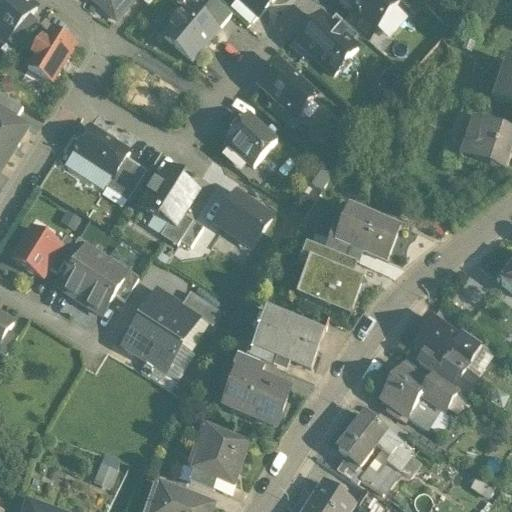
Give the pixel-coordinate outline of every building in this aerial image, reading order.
[(36,13),(21,0),(10,0),(0,12),(0,44),(5,49),(7,46),(29,22),(36,13)] [(0,0),(0,12),(10,0),(0,0)] [(137,0),(88,0),(116,24),(137,0)] [(140,0),(139,2),(148,9),(155,0),(140,0)] [(230,0),(256,22),(275,0),(230,0)] [(399,0),(337,0),(354,14),(373,30),(399,0)] [(199,22),(217,37),(232,20),(214,5),(199,22)] [(192,67),(217,37),(199,22),(189,14),(164,44),(192,67)] [(373,30),(354,14),(346,24),(358,34),(365,40),(373,30)] [(350,44),(358,34),(346,24),(336,16),(328,25),(350,44)] [(358,50),(350,44),(328,25),(322,19),(298,48),(334,79),(358,50)] [(29,22),(7,46),(16,54),(38,30),(29,22)] [(51,36),(43,48),(41,47),(32,60),(35,62),(27,74),(52,90),(76,51),(51,36)] [(381,88),(390,95),(401,81),(397,78),(401,73),(391,65),(381,77),(386,82),(381,88)] [(511,67),(506,66),(493,103),(511,109),(511,67)] [(282,68),(260,93),(296,124),(317,99),(282,68)] [(159,89),(141,90),(140,73),(122,74),(123,85),(133,85),(134,108),(156,106),(156,105),(160,104),(159,89)] [(0,116),(17,127),(24,116),(0,100),(0,116)] [(17,127),(0,116),(0,173),(26,132),(17,127)] [(365,130),(352,120),(340,135),(353,145),(365,130)] [(248,121),(224,149),(254,174),(278,146),(248,121)] [(498,126),(489,123),(487,129),(473,124),(460,160),(490,170),(489,171),(505,177),(511,156),(511,135),(506,134),(505,135),(496,132),(498,126)] [(130,157),(90,133),(73,160),(85,168),(86,173),(92,177),(98,176),(111,184),(112,185),(126,163),(130,157)] [(146,176),(126,163),(112,185),(111,184),(106,193),(127,206),(146,176)] [(167,232),(173,236),(182,222),(199,195),(166,175),(141,216),(167,232)] [(252,253),(271,221),(236,200),(217,231),(252,253)] [(400,233),(347,214),(334,250),(329,248),(324,261),(344,268),(348,270),(352,258),(387,270),(400,233)] [(193,228),(182,222),(173,236),(167,232),(160,244),(177,254),(180,249),(193,228)] [(203,235),(193,228),(180,249),(190,255),(203,235)] [(60,252),(33,236),(14,267),(41,283),(47,274),(60,253),(60,252)] [(77,250),(65,243),(60,252),(60,253),(47,274),(58,281),(64,270),(77,250)] [(77,250),(64,270),(74,277),(87,256),(89,253),(79,246),(77,250)] [(324,261),(306,255),(302,266),(320,272),(306,309),(350,325),(363,288),(340,280),(344,268),(324,261)] [(62,297),(82,309),(107,269),(87,256),(74,277),(62,297)] [(511,266),(497,285),(511,296),(511,266)] [(127,282),(107,269),(82,309),(102,322),(115,301),(127,282)] [(130,278),(127,282),(115,301),(125,308),(140,285),(130,278)] [(182,314),(158,299),(140,328),(181,354),(198,326),(199,325),(182,314)] [(220,320),(190,301),(182,314),(199,325),(198,326),(212,334),(220,320)] [(460,327),(440,314),(433,326),(453,339),(460,327)] [(0,320),(0,350),(8,337),(13,328),(0,320)] [(324,341),(266,321),(253,360),(278,369),(311,380),(324,341)] [(433,326),(432,326),(414,355),(424,362),(442,374),(461,344),(460,344),(453,339),(433,326)] [(181,354),(140,328),(124,354),(148,369),(165,380),(166,378),(181,354)] [(18,343),(8,337),(0,350),(0,359),(6,363),(18,343)] [(461,344),(442,374),(424,362),(418,372),(434,383),(457,398),(466,404),(478,386),(465,377),(480,354),(462,342),(460,344),(461,344)] [(278,369),(253,360),(249,371),(265,376),(274,379),(278,369)] [(418,372),(407,365),(401,375),(428,392),(434,383),(418,372)] [(249,371),(237,366),(233,379),(243,382),(243,381),(261,387),(265,376),(249,371)] [(165,380),(148,369),(142,379),(173,398),(180,386),(166,378),(165,380)] [(401,375),(380,408),(392,416),(389,420),(397,425),(400,421),(407,425),(420,405),(428,392),(401,375)] [(261,387),(243,381),(243,382),(230,418),(276,434),(281,419),(282,419),(290,397),(261,387)] [(457,398),(434,383),(428,392),(420,405),(437,415),(444,419),(454,403),(457,398)] [(466,404),(457,398),(454,403),(464,410),(468,405),(466,404)] [(437,415),(420,405),(407,425),(424,436),(437,415)] [(410,440),(379,420),(373,429),(379,434),(402,451),(410,440)] [(364,423),(339,457),(350,466),(353,468),(379,434),(373,429),(364,423)] [(402,451),(379,434),(353,468),(350,466),(347,470),(357,477),(376,452),(383,457),(394,465),(389,471),(396,476),(406,462),(398,456),(402,451)] [(246,452),(201,436),(197,450),(203,452),(195,475),(219,484),(233,489),(246,452)] [(98,481),(113,487),(124,461),(109,455),(98,481)] [(394,465),(383,457),(369,475),(380,484),(391,492),(401,479),(396,476),(389,471),(394,465)] [(358,490),(361,485),(363,482),(357,477),(347,470),(342,467),(336,476),(358,490)] [(219,484),(195,475),(190,489),(214,498),(219,484)] [(363,482),(361,485),(373,494),(380,484),(369,475),(363,482)] [(352,511),(355,508),(325,488),(308,511),(352,511)] [(190,489),(188,489),(184,499),(211,508),(213,503),(215,498),(190,489)] [(184,499),(162,491),(154,511),(213,511),(214,510),(211,508),(184,499)] [(364,495),(355,508),(352,511),(380,511),(383,507),(364,495)]
